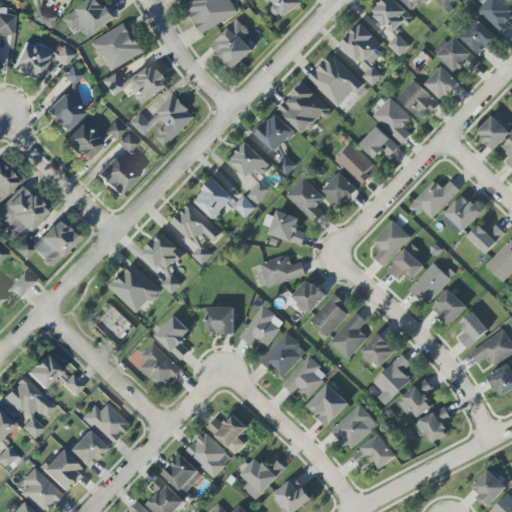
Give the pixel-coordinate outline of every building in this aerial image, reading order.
[(35,0),(41,13),(38,15),(44,28),(56,23),(45,1),(46,0),(35,0)] [(87,40),(115,20),(99,0),(89,0),(63,19),(72,33),(79,28),(87,40)] [(239,13),(231,0),(189,0),(183,3),(200,34),(239,13)] [(270,3),(281,19),(304,3),(302,0),(264,0),(267,4),(270,3)] [(383,0),(371,14),(393,33),(403,23),(406,27),(414,18),(393,0),(383,0)] [(422,0),(401,0),(413,11),(422,0)] [(454,0),(434,0),(444,10),(454,0)] [(511,18),(511,11),(499,0),(486,0),(477,11),(500,32),(511,18)] [(243,40),(250,33),(238,20),(210,45),(233,70),(253,51),(243,40)] [(497,38),(478,20),(461,38),(479,56),(497,38)] [(109,73),(142,52),(124,23),(91,44),(109,73)] [(372,87),(382,76),(371,65),(379,57),(375,53),(382,45),(361,24),(340,45),(367,72),(362,77),(372,87)] [(409,47),(398,36),(388,46),(400,57),(409,47)] [(463,66),(470,72),(480,62),(452,36),(434,54),(455,74),(463,66)] [(50,55),(25,43),(12,71),(38,83),(50,55)] [(55,57),(66,66),(74,55),(64,47),(55,57)] [(339,108),(362,83),(331,54),(308,79),(339,108)] [(166,88),(150,64),(121,83),(115,73),(102,82),(112,97),(128,86),(141,105),(166,88)] [(424,84),(443,102),(459,83),(440,66),(424,84)] [(63,77),(74,86),(83,75),(72,67),(63,77)] [(439,104),(413,81),(397,98),(423,122),(439,104)] [(330,109),(302,84),(278,111),(305,136),(330,109)] [(63,133),(84,115),(65,93),(44,112),(63,133)] [(195,117),(174,96),(148,121),(139,113),(129,123),(142,136),(160,119),(166,125),(154,137),(165,148),(195,117)] [(412,119),(390,98),(373,117),(402,144),(411,135),(403,128),(412,119)] [(255,133),(274,153),(295,133),(276,114),(255,133)] [(494,150),(511,133),(493,116),(477,134),(494,150)] [(105,132),(116,141),(125,130),(114,121),(105,132)] [(103,143),(81,123),(64,141),(86,162),(103,143)] [(375,160),(383,151),(390,158),(399,148),(377,127),(360,145),(375,160)] [(138,145),(128,135),(118,144),(128,154),(138,145)] [(511,138),(502,148),(511,157),(506,162),(511,168),(511,138)] [(248,179),(256,170),(262,175),(271,166),(246,143),(229,162),(248,179)] [(370,177),(367,174),(374,166),(351,144),(336,161),(362,186),(370,177)] [(140,174),(118,154),(97,177),(118,197),(140,174)] [(358,189),(340,173),(323,192),(341,208),(358,189)] [(316,207),(324,198),(303,178),(286,197),(314,223),(323,213),(316,207)] [(234,199),(214,180),(194,201),(214,220),(234,199)] [(443,189),(434,181),(409,208),(418,216),(423,211),(432,220),(460,191),(450,181),(443,189)] [(258,205),(270,191),(259,182),(248,197),(258,205)] [(29,233),(48,212),(21,187),(0,208),(0,219),(8,227),(14,219),(29,233)] [(481,213),(463,195),(445,214),(463,232),(481,213)] [(255,209),(244,196),(233,207),(245,219),(255,209)] [(170,223),(193,244),(203,234),(213,243),(222,233),(189,203),(170,223)] [(302,247),(306,234),(296,231),(300,219),(277,211),(274,218),(267,215),(263,225),(271,228),(268,235),(302,247)] [(52,268),(78,239),(57,220),(34,244),(27,238),(15,250),(26,261),(34,252),(52,268)] [(381,251),(374,259),(384,268),(411,237),(392,221),(372,243),(381,251)] [(467,238),(486,255),(505,234),(494,224),(487,232),(479,225),(467,238)] [(184,254),(162,233),(142,253),(168,278),(161,285),(171,295),(183,283),(169,269),(184,254)] [(511,246),(508,243),(486,266),(503,283),(511,273),(511,246)] [(420,251),(411,244),(387,271),(397,279),(403,272),(412,280),(425,266),(414,257),(420,251)] [(192,256),(202,266),(212,255),(201,245),(192,256)] [(0,264),(8,253),(0,246),(0,264)] [(260,265),(269,289),(306,275),(301,263),(292,266),(287,254),(260,265)] [(410,289),(427,306),(453,279),(436,262),(410,289)] [(109,289),(137,315),(160,290),(132,264),(109,289)] [(11,288),(22,297),(36,282),(25,273),(11,288)] [(310,314),(326,296),(308,280),(292,297),(310,314)] [(0,308),(9,299),(0,290),(0,308)] [(431,309),(450,326),(467,307),(449,290),(431,309)] [(310,321),(327,337),(352,310),(335,294),(310,321)] [(117,348),(135,329),(112,307),(94,326),(117,348)] [(250,345),(256,337),(268,346),(285,323),(263,307),(240,338),(250,345)] [(235,308),(206,308),(206,334),(235,334),(235,308)] [(459,323),(467,332),(459,339),(467,349),(489,331),(473,312),(459,323)] [(360,330),(366,323),(357,313),(329,343),(348,360),(368,338),(360,330)] [(155,337),(181,361),(190,351),(181,343),(191,332),(175,316),(155,337)] [(479,364),(487,358),(494,368),(511,354),(511,342),(503,330),(471,353),(479,364)] [(261,361),(281,380),(307,352),(287,333),(261,361)] [(362,351),(379,368),(396,351),(379,334),(362,351)] [(251,346),(261,354),(267,348),(257,339),(251,346)] [(142,356),(148,361),(140,369),(162,390),(181,369),(154,343),(142,356)] [(62,371),(44,355),(27,374),(44,390),(62,371)] [(373,383),(390,401),(411,380),(403,372),(411,364),(402,355),(373,383)] [(297,389),(308,399),(328,375),(307,357),(283,386),(293,394),(297,389)] [(511,391),(511,369),(510,365),(489,375),(499,398),(511,391)] [(84,387),(73,374),(62,384),(74,397),(84,387)] [(55,408),(23,377),(3,398),(27,421),(21,428),(34,440),(46,426),(42,422),(55,408)] [(407,415),(412,411),(417,419),(433,407),(427,400),(436,394),(425,380),(397,401),(407,415)] [(328,427),(349,403),(328,384),(307,408),(328,427)] [(111,445),(129,425),(106,404),(99,411),(93,406),(82,418),(111,445)] [(378,425),(359,405),(331,431),(350,451),(378,425)] [(426,432),(432,443),(448,435),(443,426),(452,422),(445,408),(413,424),(419,435),(426,432)] [(0,441),(14,423),(0,412),(0,441)] [(245,445),(239,439),(249,428),(234,415),(224,426),(216,418),(207,429),(236,455),(245,445)] [(68,451),(88,469),(107,449),(87,431),(68,451)] [(214,478),(233,458),(205,432),(186,452),(214,478)] [(378,473),(397,457),(379,434),(352,456),(358,464),(366,458),(378,473)] [(19,458),(8,448),(0,455),(0,463),(8,470),(19,458)] [(41,471),(64,492),(84,471),(61,450),(41,471)] [(184,495),(204,473),(182,454),(162,475),(184,495)] [(241,476),(248,482),(242,489),(258,502),(285,468),(275,460),(268,469),(256,458),(241,476)] [(472,487),(480,495),(476,499),(487,509),(509,486),(490,468),(472,487)] [(21,482),(26,487),(21,493),(41,511),(45,511),(61,496),(34,469),(21,482)] [(296,511),(312,499),(303,488),(299,491),(291,481),(274,494),(287,510),(284,511),(296,511)] [(154,511),(175,511),(184,503),(165,486),(147,505),(154,511)]
